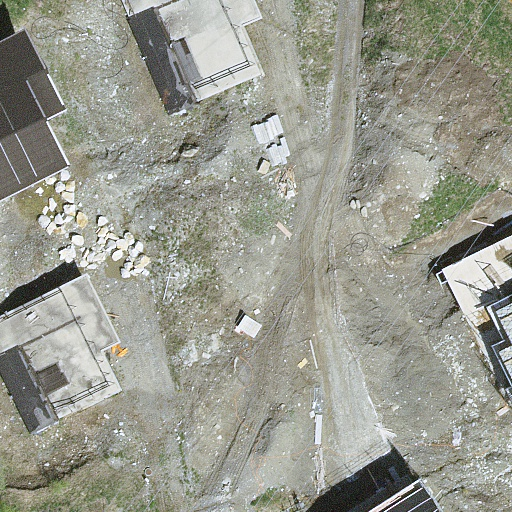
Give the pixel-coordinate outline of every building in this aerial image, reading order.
[(241,14),(262,5),(260,0),(127,0),(130,6),(144,0),(161,0),(197,88),(261,61),(241,14)] [(0,189),(69,157),(47,109),(65,101),(26,18),(0,29),(0,189)] [(511,224),(447,254),(511,400),(511,224)] [(0,355),(24,419),(129,380),(88,270),(0,302),(0,355)] [(320,511),(438,511),(420,469),(320,511)]
